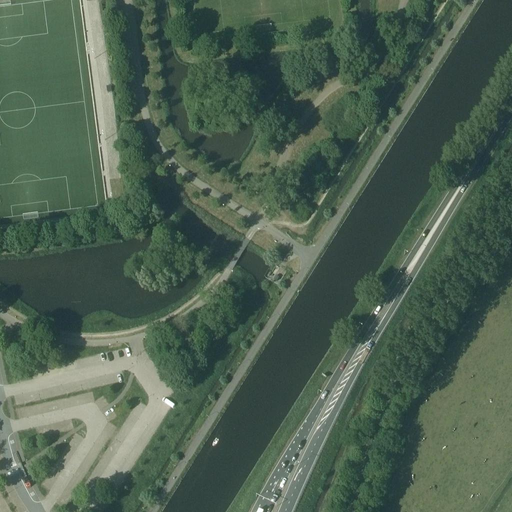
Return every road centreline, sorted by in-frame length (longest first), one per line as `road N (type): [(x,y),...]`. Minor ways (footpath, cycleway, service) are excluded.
road 1 (primary): [(460,184),(335,377),(261,511)]
road 2 (primary): [(285,511),(460,184)]
road 3 (unclassified): [(351,511),(375,431),(424,328),(511,191)]
road 4 (unclassified): [(312,258),(164,156),(144,115),(128,0)]
road 5 (unclassified): [(474,0),(312,258)]
road 6 (unclassified): [(312,258),(150,511)]
